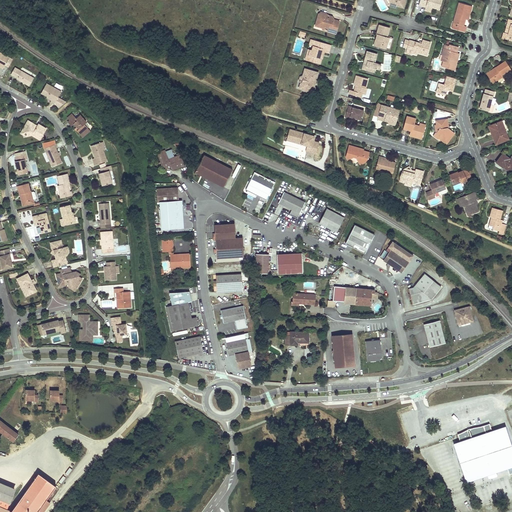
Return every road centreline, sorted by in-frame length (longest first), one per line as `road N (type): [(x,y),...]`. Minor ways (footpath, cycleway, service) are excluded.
road 1 (residential): [(362,0),(328,123),(436,158),(472,147)]
road 2 (residential): [(207,209),(302,236),(376,273),(391,289),(398,318)]
road 3 (residential): [(59,304),(81,301),(91,290),(86,209),(75,158),(42,111)]
road 4 (residential): [(14,115),(4,144),(7,195),(59,304)]
road 5 (tertiary): [(21,370),(152,380),(208,410)]
road 6 (tertiary): [(210,389),(106,364),(19,362)]
road 7 (tertiary): [(239,411),(283,398),(414,389)]
road 8 (residential): [(221,382),(202,271),(207,209)]
road 9 (residential): [(472,147),(462,110),(488,48),(494,0)]
road 10 (tertiary): [(386,385),(241,395)]
